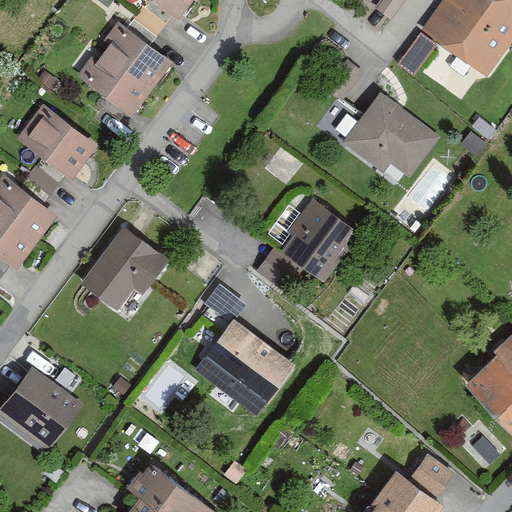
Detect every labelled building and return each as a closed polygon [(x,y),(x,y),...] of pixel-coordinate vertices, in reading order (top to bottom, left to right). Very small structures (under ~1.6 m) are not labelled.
[(196,0),(147,0),(178,23),(196,0)] [(383,0),(380,7),(395,15),(403,0),(383,0)] [(511,0),(446,0),(422,34),(485,81),(511,44),(511,0)] [(117,29),(79,80),(128,115),(165,64),(117,29)] [(382,90),(345,138),(412,189),(449,141),(382,90)] [(43,99),(18,133),(72,173),(97,139),(43,99)] [(41,156),(28,175),(51,190),(64,172),(41,156)] [(3,169),(0,173),(0,250),(17,263),(57,209),(3,169)] [(351,228),(308,196),(276,237),(319,270),(351,228)] [(124,219),(81,275),(118,305),(133,286),(140,291),(169,254),(124,219)] [(283,292),(306,272),(281,244),(258,264),(283,292)] [(220,286),(212,301),(226,309),(234,294),(220,286)] [(296,356),(233,311),(194,366),(257,410),(296,356)] [(511,328),(462,373),(511,428),(511,328)] [(76,403),(22,365),(0,396),(0,410),(47,444),(76,403)] [(437,491),(454,470),(426,448),(409,471),(437,491)] [(219,511),(222,508),(148,454),(129,480),(141,489),(123,511),(219,511)] [(409,471),(396,462),(359,511),(433,511),(445,497),(437,491),(409,471)]
